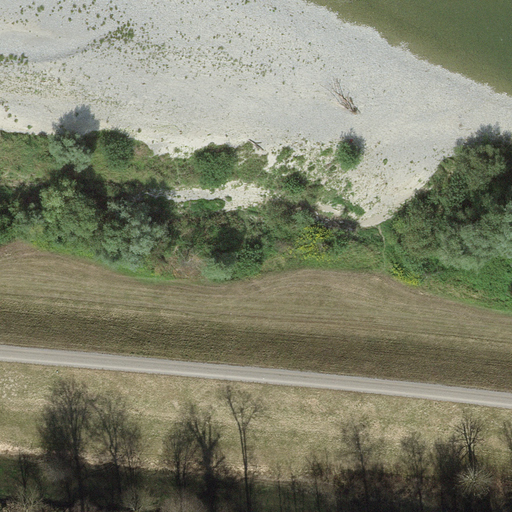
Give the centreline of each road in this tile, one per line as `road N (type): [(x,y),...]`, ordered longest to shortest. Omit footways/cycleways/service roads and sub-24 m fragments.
road 1 (track): [(0,294),(358,322),(511,343)]
road 2 (track): [(511,402),(0,353)]
